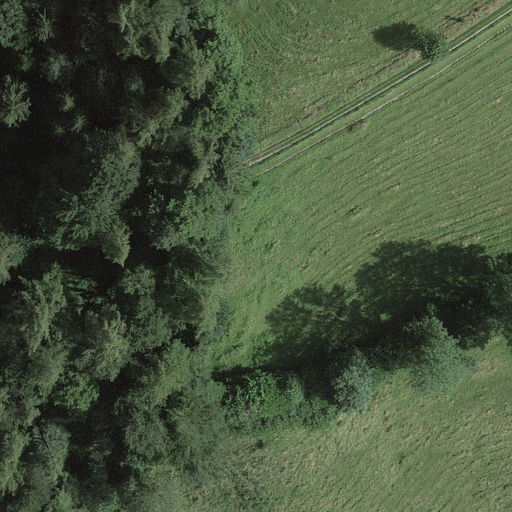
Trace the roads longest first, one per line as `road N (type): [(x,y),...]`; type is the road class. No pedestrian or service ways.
road 1 (track): [(511,6),(258,164),(225,174),(171,161)]
road 2 (track): [(88,0),(171,161)]
